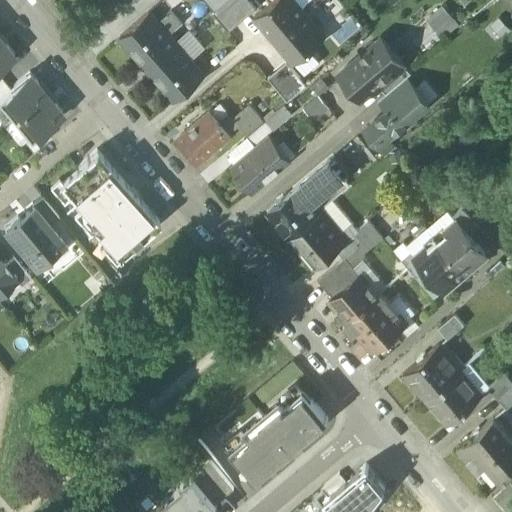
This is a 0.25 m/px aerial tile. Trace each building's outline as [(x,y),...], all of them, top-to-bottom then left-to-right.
[(227,0),(205,0),(215,11),(227,0)] [(236,0),(228,0),(215,11),(229,30),(248,15),(236,0)] [(256,8),(249,0),(236,0),(248,15),(256,8)] [(295,0),(273,0),(255,16),(274,38),(305,11),(295,0)] [(446,3),(430,17),(444,34),(460,20),(446,3)] [(150,11),(121,35),(149,66),(177,42),(171,35),(160,22),(150,11)] [(173,11),(160,22),(171,35),(183,24),(173,11)] [(305,11),(274,38),(294,62),(325,36),(305,11)] [(0,37),(0,65),(14,54),(0,37)] [(381,38),(340,73),(361,97),(377,83),(402,62),(381,38)] [(206,75),(177,42),(149,66),(177,98),(206,75)] [(402,62),(377,83),(386,92),(386,93),(406,76),(407,76),(411,72),(402,62)] [(306,86),(292,68),(274,83),(289,100),(306,86)] [(11,88),(0,98),(0,101),(15,119),(47,93),(31,73),(11,88)] [(406,76),(386,93),(386,92),(378,99),(386,109),(414,85),(407,76),(406,76)] [(3,79),(0,81),(0,98),(11,88),(3,79)] [(386,109),(365,126),(387,152),(395,146),(387,137),(428,102),(414,85),(386,109)] [(47,93),(15,119),(32,139),(45,129),(64,113),(47,93)] [(307,106),(321,123),(337,111),(323,93),(307,106)] [(235,117),(234,118),(239,124),(248,135),(264,121),(250,104),(235,117)] [(220,120),(210,109),(175,138),(195,162),(230,132),(220,120)] [(230,111),(220,120),(230,132),(239,124),(234,118),(235,117),(230,111)] [(264,121),(248,135),(255,144),(273,129),(266,120),(264,121)] [(45,129),(32,139),(26,144),(34,153),(52,138),(45,129)] [(269,134),(233,165),(253,190),(290,158),(269,134)] [(159,222),(97,151),(57,185),(119,256),(159,222)] [(299,184),(268,210),(289,235),(289,234),(290,235),(320,210),(319,209),(320,209),(312,200),(343,175),(330,159),(299,185),(299,184)] [(59,218),(41,196),(32,204),(34,207),(50,225),(59,218)] [(479,223),(462,206),(454,213),(456,216),(457,215),(470,231),(479,223)] [(34,207),(20,219),(17,216),(4,227),(35,264),(63,241),(50,225),(34,207)] [(334,222),(322,207),(320,209),(319,209),(320,210),(290,235),(316,265),(336,248),(336,247),(348,237),(347,237),(347,236),(342,230),(343,228),(336,220),(334,222)] [(470,231),(457,215),(456,216),(446,225),(445,230),(436,237),(465,272),(471,267),(471,263),(476,260),(479,260),(485,255),(485,250),(478,241),(476,240),(469,233),(470,231)] [(348,237),(336,247),(336,248),(344,257),(346,256),(363,242),(354,231),(347,236),(347,237),(348,237)] [(465,272),(436,237),(429,243),(424,243),(414,252),(413,252),(426,267),(428,267),(434,275),(434,278),(441,286),(447,287),(454,282),(454,278),(458,275),(461,276),(465,272)] [(426,267),(413,252),(414,252),(411,248),(401,257),(416,275),(426,267)] [(344,257),(319,279),(333,295),(360,272),(346,256),(344,257)] [(14,257),(4,265),(16,279),(22,286),(31,278),(14,257)] [(0,260),(0,292),(16,279),(4,265),(0,260)] [(378,293),(360,272),(333,295),(329,298),(347,319),(348,319),(378,293)] [(406,320),(381,291),(378,293),(348,319),(347,319),(345,324),(354,333),(357,330),(373,348),(396,329),(406,320)] [(457,310),(440,325),(449,335),(465,321),(457,310)] [(396,329),(374,347),(382,356),(404,338),(396,329)] [(440,341),(406,370),(427,396),(462,366),(440,341)] [(462,366),(427,396),(449,422),(487,390),(465,364),(462,366)] [(511,375),(508,371),(491,385),(499,395),(511,383),(511,375)] [(511,383),(499,395),(508,406),(511,402),(511,383)] [(329,419),(303,388),(286,403),(280,396),(243,427),(248,434),(230,449),(256,480),(329,419)] [(511,436),(495,417),(458,449),(489,484),(511,464),(511,436)] [(212,460),(194,474),(218,502),(235,488),(212,460)] [(511,464),(499,476),(506,484),(511,478),(511,464)] [(330,497),(324,501),(334,511),(366,511),(385,485),(368,465),(348,481),(330,497)] [(322,488),(330,497),(348,481),(341,472),(322,488)] [(218,502),(194,474),(149,511),(220,511),(223,509),(218,502)] [(500,505),(511,494),(511,480),(492,495),(500,505)] [(511,494),(500,505),(506,511),(510,511),(511,511),(511,494)]
